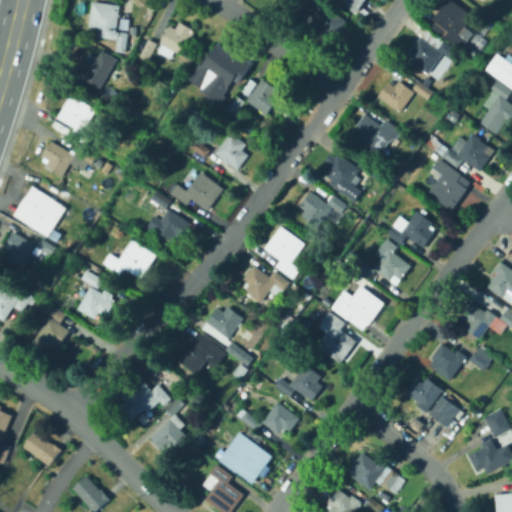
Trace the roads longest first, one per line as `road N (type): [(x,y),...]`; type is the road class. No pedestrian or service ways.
road 1 (residential): [(341,89),(214,258),(72,407)]
road 2 (residential): [(511,184),(271,511)]
road 3 (residential): [(174,511),(72,407),(0,361)]
road 4 (residential): [(354,400),(447,480),(460,511)]
road 5 (residential): [(341,89),(219,0)]
